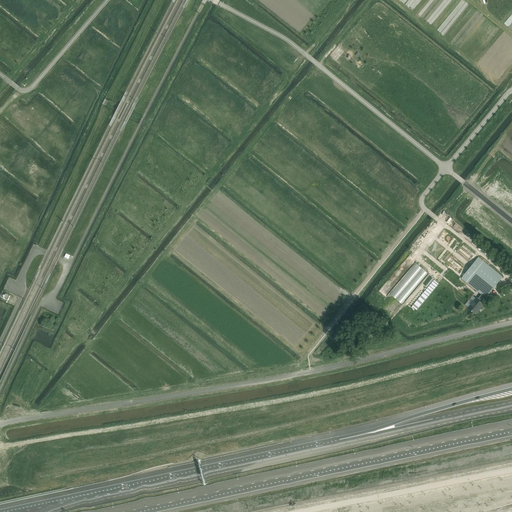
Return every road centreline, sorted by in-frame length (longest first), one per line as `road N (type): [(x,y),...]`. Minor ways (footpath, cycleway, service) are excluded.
road 1 (motorway): [(117,511),(511,426)]
road 2 (motorway): [(340,445),(34,511)]
road 3 (track): [(159,0),(39,247)]
road 4 (motorway): [(511,390),(340,445)]
road 5 (motorway): [(511,406),(340,445)]
